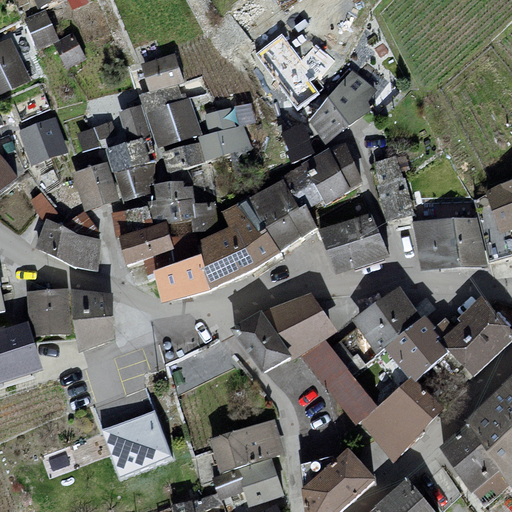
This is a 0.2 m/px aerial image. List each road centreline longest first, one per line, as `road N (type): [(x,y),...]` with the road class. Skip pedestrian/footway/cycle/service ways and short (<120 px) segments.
road 1 (residential): [(214,304),(225,330),(283,401),(296,511)]
road 2 (residential): [(214,304),(154,305),(48,266),(0,237)]
road 3 (residential): [(355,511),(511,359)]
road 4 (residential): [(414,284),(279,285),(214,304)]
road 5 (residential): [(414,284),(372,199),(363,145)]
